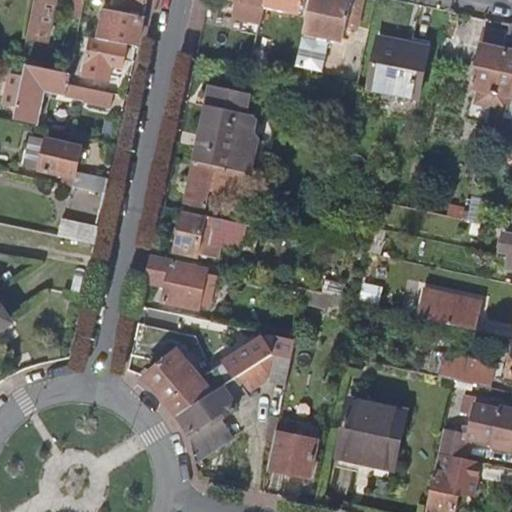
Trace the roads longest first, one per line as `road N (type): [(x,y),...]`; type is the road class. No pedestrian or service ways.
road 1 (residential): [(93,387),(176,0)]
road 2 (residential): [(170,503),(168,452),(156,429),(140,409),(93,387)]
